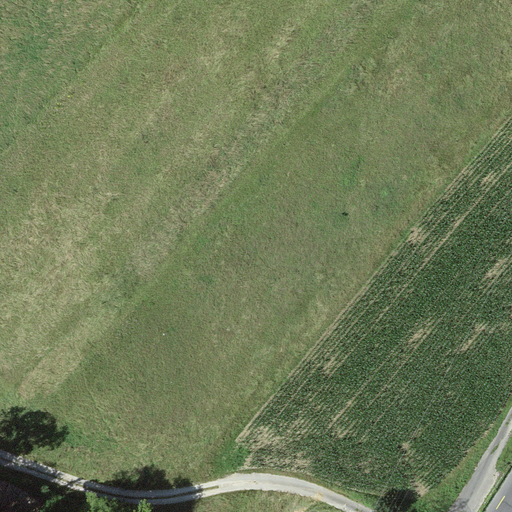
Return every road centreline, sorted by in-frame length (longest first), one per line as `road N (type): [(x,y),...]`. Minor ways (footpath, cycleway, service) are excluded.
road 1 (track): [(205,511),(331,496),(361,511)]
road 2 (track): [(0,451),(148,511)]
